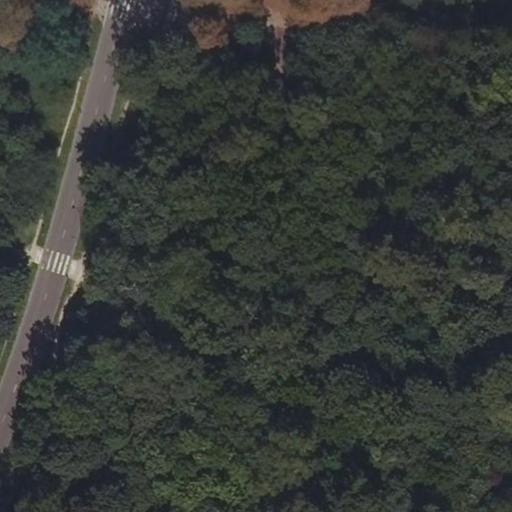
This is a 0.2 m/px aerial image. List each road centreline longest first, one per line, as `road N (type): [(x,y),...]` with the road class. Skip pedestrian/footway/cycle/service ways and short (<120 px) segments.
road 1 (track): [(511,34),(31,0)]
road 2 (residential): [(125,0),(0,428)]
